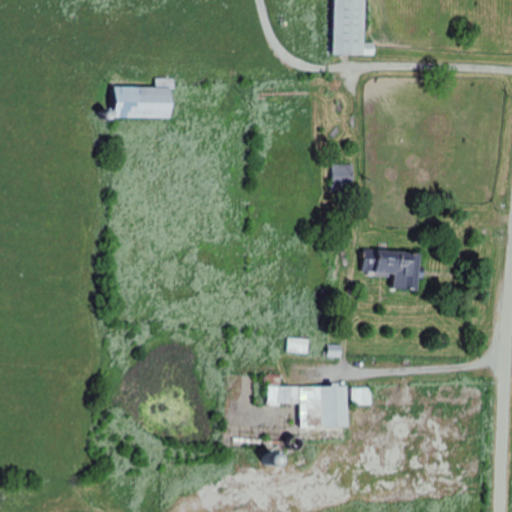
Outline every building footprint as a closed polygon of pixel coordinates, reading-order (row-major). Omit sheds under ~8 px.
[(366,44),(366,0),(334,0),(333,56),(374,57),(374,45),(366,44)] [(173,79),(155,79),(155,89),(115,88),(115,119),(173,120),(173,79)] [(353,164),(331,164),(331,190),(353,190),(353,164)] [(339,279),(339,251),(323,251),(323,279),(339,279)] [(395,291),(419,292),(421,255),(364,252),(362,276),(395,278),(395,291)]
